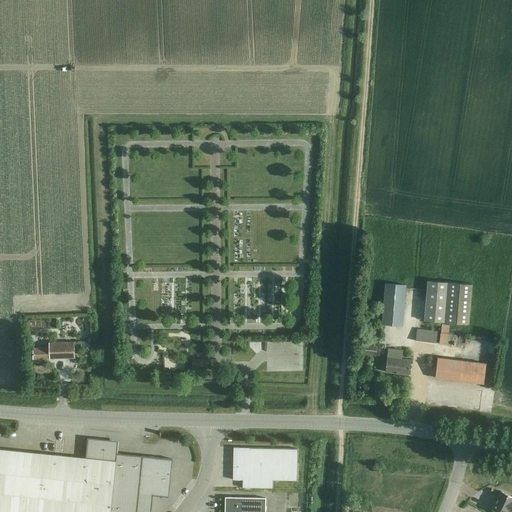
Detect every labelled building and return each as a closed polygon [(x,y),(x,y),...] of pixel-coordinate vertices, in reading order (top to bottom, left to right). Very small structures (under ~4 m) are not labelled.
[(427,280),(424,321),(468,324),(471,284),(427,280)] [(405,285),(385,284),(382,324),(402,325),(405,285)] [(417,329),(415,341),(436,343),(438,332),(417,329)] [(440,333),(439,343),(447,344),(448,334),(440,333)] [(48,348),(33,349),(33,359),(75,358),(75,339),(48,340),(48,348)] [(364,344),(363,354),(375,355),(377,345),(364,344)] [(385,371),(408,374),(410,359),(402,358),(403,350),(388,348),(385,371)] [(437,358),(435,378),(483,383),(485,364),(437,358)] [(85,458),(115,461),(117,441),(86,438),(85,458)] [(232,479),(242,480),(242,488),(272,488),(273,480),(297,480),(297,449),(233,448),(232,479)] [(85,458),(0,449),(0,511),(150,511),(153,495),(168,497),(172,459),(142,455),(141,464),(115,461),(85,458)] [(511,496),(500,491),(492,509),(498,511),(507,511),(508,511),(511,511),(511,496)] [(264,511),(265,498),(225,497),(224,511),(264,511)]
